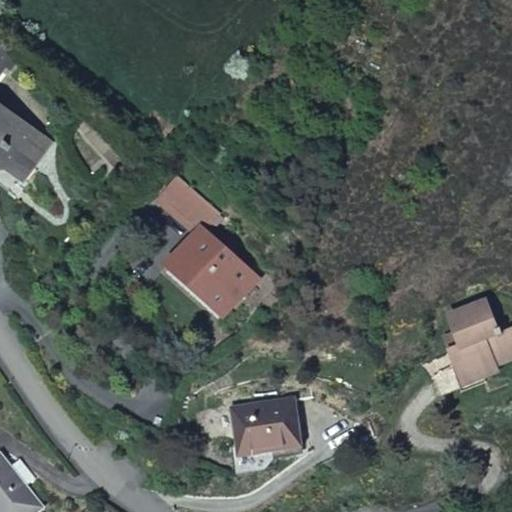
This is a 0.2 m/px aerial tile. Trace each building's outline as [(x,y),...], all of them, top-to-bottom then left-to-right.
[(51,143),(0,108),(0,67),(4,63),(11,69),(21,54),(0,39),(0,156),(27,176),(51,143)] [(27,176),(0,156),(0,163),(24,181),(27,176)] [(201,235),(172,267),(224,315),(259,278),(206,230),(222,213),(181,176),(161,198),(201,235)] [(462,385),(498,372),(496,364),(511,357),(511,330),(499,335),(485,301),(447,316),(454,333),(443,337),(445,343),(456,338),(460,348),(449,352),(462,385)] [(445,343),(449,352),(460,348),(456,338),(445,343)] [(302,448),(294,398),(231,408),(240,458),(302,448)] [(0,457),(0,511),(35,511),(42,507),(25,486),(11,468),(1,457),(0,457)] [(35,479),(20,460),(11,468),(25,486),(35,479)]
